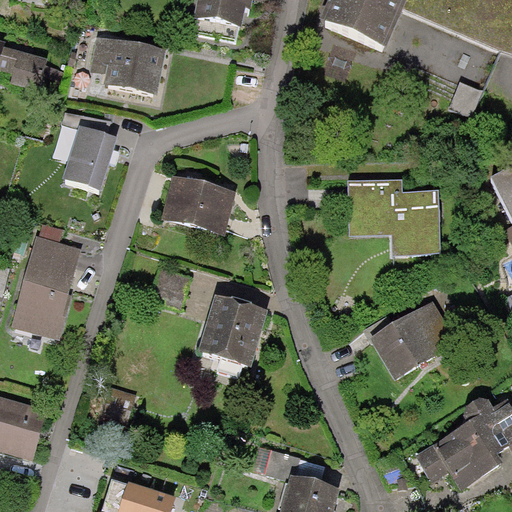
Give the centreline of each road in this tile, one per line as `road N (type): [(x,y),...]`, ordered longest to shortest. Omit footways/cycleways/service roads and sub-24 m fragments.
road 1 (residential): [(270,115),(169,137),(144,151),(36,511)]
road 2 (residential): [(270,115),(272,220),(290,294),(377,511)]
